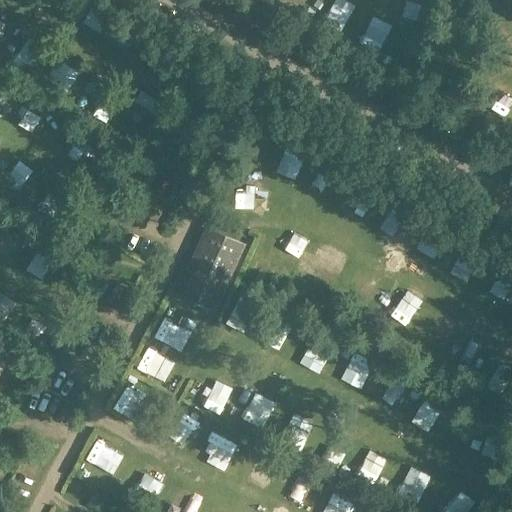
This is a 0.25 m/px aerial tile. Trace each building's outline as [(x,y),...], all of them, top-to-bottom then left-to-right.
[(358,37),(377,48),(388,30),(369,19),(358,37)] [(31,69),(38,56),(20,46),(13,60),(31,69)] [(499,80),(511,85),(511,63),(507,61),(499,80)] [(0,88),(0,107),(4,109),(11,94),(0,88)] [(494,92),(486,103),(501,114),(509,103),(494,92)] [(153,103),(142,121),(152,126),(162,109),(153,103)] [(280,149),(299,158),(305,146),(286,137),(280,149)] [(343,209),(366,221),(379,195),(357,183),(343,209)] [(236,201),(255,210),(261,197),(242,188),(236,201)] [(393,207),(382,224),(402,237),(413,219),(393,207)] [(3,228),(0,232),(0,249),(13,259),(24,242),(3,228)] [(207,228),(179,290),(216,307),(243,244),(207,228)] [(420,245),(442,259),(453,243),(431,229),(420,245)] [(32,260),(49,266),(55,250),(38,244),(32,260)] [(475,280),(483,258),(462,250),(454,273),(475,280)] [(270,267),(280,276),(292,263),(282,254),(270,267)] [(428,330),(437,314),(427,309),(419,324),(428,330)] [(443,348),(457,327),(443,318),(430,340),(443,348)] [(159,322),(153,344),(182,352),(188,330),(159,322)] [(356,355),(346,375),(368,386),(378,366),(356,355)] [(390,382),(383,398),(402,407),(409,390),(390,382)] [(143,416),(130,410),(135,397),(114,388),(104,412),(139,426),(143,416)] [(418,420),(437,428),(446,407),(427,399),(418,420)] [(209,435),(202,457),(228,465),(235,444),(209,435)] [(179,456),(190,443),(182,436),(171,449),(179,456)] [(99,443),(86,455),(98,469),(112,456),(99,443)] [(268,493),(282,467),(263,458),(249,484),(268,493)] [(302,503),(307,493),(319,499),(325,488),(300,475),(289,496),(302,503)] [(326,511),(356,511),(359,506),(335,495),(326,511)]
